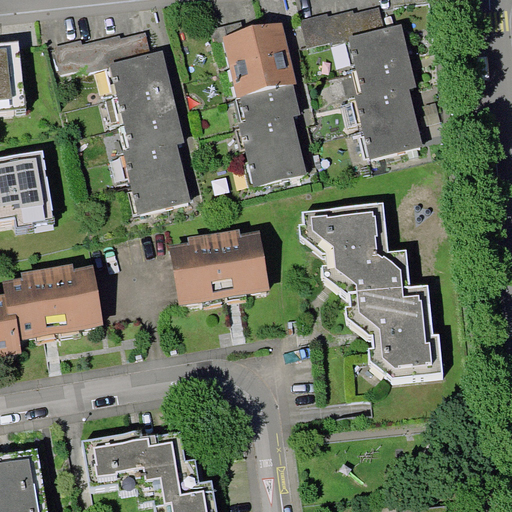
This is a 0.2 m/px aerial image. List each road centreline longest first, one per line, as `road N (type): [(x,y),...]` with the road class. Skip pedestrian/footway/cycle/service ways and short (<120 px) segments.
road 1 (residential): [(268,511),(250,402),(232,387),(207,381),(0,410)]
road 2 (residential): [(511,151),(496,0)]
